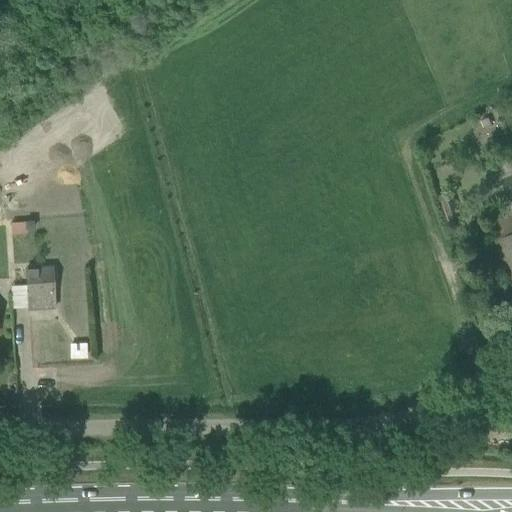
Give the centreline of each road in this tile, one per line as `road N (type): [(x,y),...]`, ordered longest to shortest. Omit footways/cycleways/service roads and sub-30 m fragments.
road 1 (unclassified): [(511,390),(393,425),(0,432)]
road 2 (primary): [(0,505),(477,511)]
